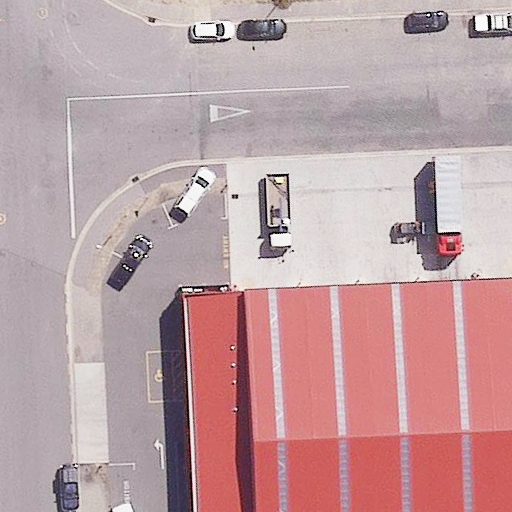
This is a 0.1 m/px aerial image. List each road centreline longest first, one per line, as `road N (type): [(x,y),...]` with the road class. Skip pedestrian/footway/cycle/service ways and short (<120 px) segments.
road 1 (residential): [(511,81),(0,102)]
road 2 (residential): [(8,511),(0,335)]
